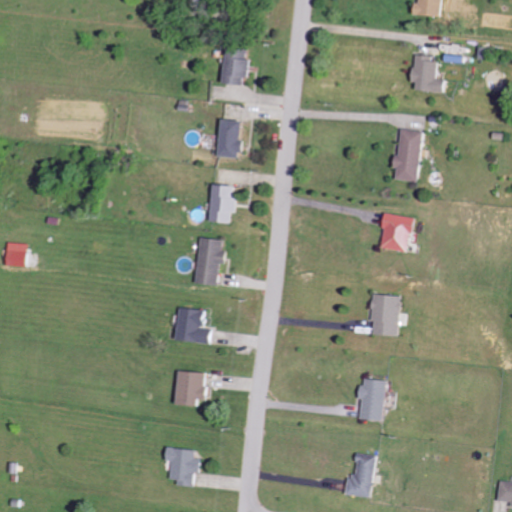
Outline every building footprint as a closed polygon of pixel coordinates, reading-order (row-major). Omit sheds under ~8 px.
[(449,17),(449,0),(426,0),(426,3),(422,3),(421,16),(449,17)] [(257,50),(233,49),(231,84),(255,85),(257,50)] [(420,91),(450,92),(451,80),(442,80),(443,62),(432,61),(432,55),(421,55),(420,91)] [(250,159),(251,142),(249,142),(250,122),(228,121),(227,157),(250,159)] [(429,132),(407,129),(399,179),(422,182),(429,132)] [(238,225),(240,214),(242,214),(245,187),(222,185),(218,222),(238,225)] [(386,248),(414,251),(418,217),(391,213),(386,248)] [(204,282),(228,284),(231,251),(230,250),(231,239),(207,237),(204,282)] [(14,265),(34,268),(36,252),(16,249),(14,265)] [(402,335),(404,295),(378,294),(376,334),(402,335)] [(183,340),(219,342),(220,328),(212,327),(213,309),(185,308),(183,340)] [(184,404),(207,404),(207,399),(213,399),(213,371),(184,371),(184,404)] [(387,420),(389,379),(366,379),(365,419),(387,420)] [(173,461),(177,461),(176,483),(204,484),(205,458),(202,458),(203,449),(174,447),(173,461)] [(380,455),(358,452),(352,494),(374,497),(380,455)] [(511,481),(504,482),(503,503),(511,502),(511,481)]
